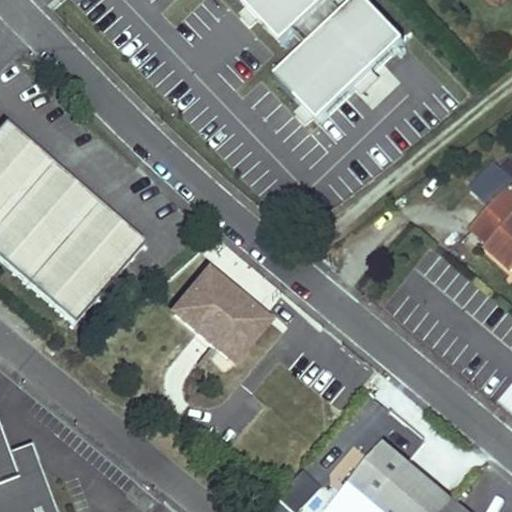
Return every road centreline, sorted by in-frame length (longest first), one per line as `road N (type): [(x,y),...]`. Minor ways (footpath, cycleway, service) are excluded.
road 1 (residential): [(26,11),(261,238),(511,454)]
road 2 (residential): [(219,511),(0,331)]
road 3 (unknown): [(0,90),(186,259)]
